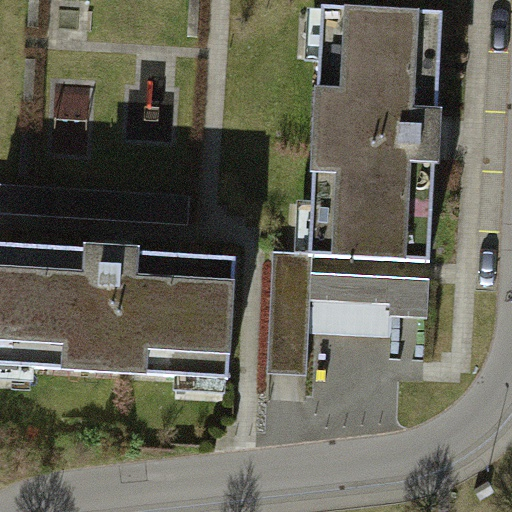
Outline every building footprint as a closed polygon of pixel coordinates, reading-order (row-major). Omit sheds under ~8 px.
[(450,23),(323,18),(312,257),(312,268),(439,274),(445,143),(450,23)] [(28,196),(0,195),(0,221),(194,230),(195,204),(28,196)] [(117,253),(0,247),(0,383),(233,393),(239,258),(117,253)] [(312,257),(276,255),(270,396),(306,397),(312,268),(312,257)] [(337,328),(431,330),(433,275),(338,273),(337,328)]
